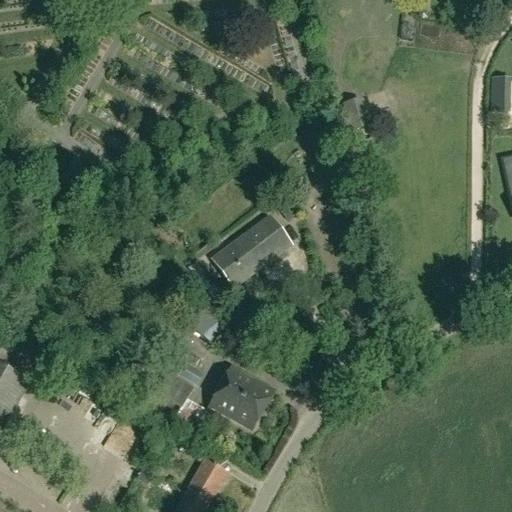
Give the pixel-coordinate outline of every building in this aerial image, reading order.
[(492,113),(508,113),(509,81),(492,81),(492,113)] [(350,133),(367,128),(359,101),(343,106),(350,133)] [(302,143),(314,160),(333,147),(321,130),(302,143)] [(287,224),(297,216),(289,204),(279,212),(287,224)] [(232,291),(290,247),(269,219),(211,262),(232,291)] [(222,295),(197,262),(187,269),(196,281),(198,280),(213,301),(222,295)] [(186,353),(175,347),(169,357),(173,359),(153,392),(180,409),(192,389),(176,379),(177,377),(196,387),(202,376),(193,371),(199,360),(187,353),(186,353)] [(0,432),(28,384),(0,367),(0,432)] [(248,438),(269,400),(228,377),(206,414),(248,438)] [(221,472),(228,461),(227,460),(228,458),(212,448),(210,451),(187,437),(178,451),(203,465),(176,511),(206,511),(227,476),(221,472)] [(147,487),(159,465),(148,459),(136,481),(147,487)]
